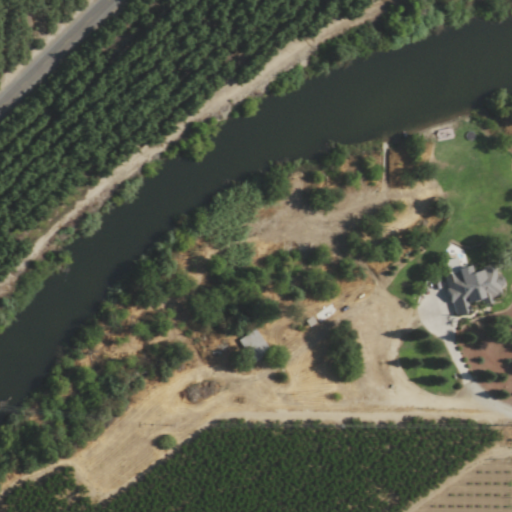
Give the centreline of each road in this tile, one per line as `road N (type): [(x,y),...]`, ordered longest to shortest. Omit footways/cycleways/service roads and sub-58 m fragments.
road 1 (residential): [(133,406),(511,410)]
road 2 (residential): [(0,104),(107,0)]
